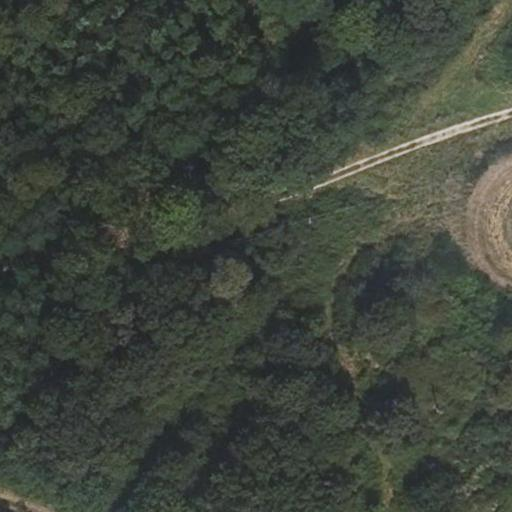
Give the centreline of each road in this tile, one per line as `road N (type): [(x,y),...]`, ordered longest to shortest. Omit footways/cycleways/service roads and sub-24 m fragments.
road 1 (track): [(511,112),(227,213),(0,267)]
road 2 (track): [(511,274),(489,272),(461,237),(458,216),(480,182),(511,171)]
